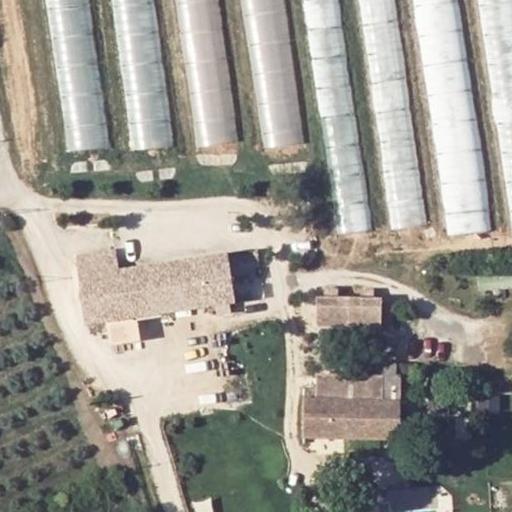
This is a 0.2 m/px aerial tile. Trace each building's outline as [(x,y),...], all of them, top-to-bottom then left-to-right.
[(89,0),(45,0),(68,152),(111,145),(89,0)] [(151,0),(108,0),(131,153),(174,146),(151,0)] [(218,0),(174,0),(196,147),(239,141),(218,0)] [(283,0),(239,0),(262,150),(304,143),(283,0)] [(340,0),(301,0),(338,233),(376,227),(340,0)] [(393,0),(355,0),(391,230),(428,224),(393,0)] [(450,0),(412,0),(448,230),(485,224),(450,0)] [(511,0),(482,0),(511,191),(511,0)] [(117,249),(76,256),(87,325),(234,301),(227,253),(120,270),(117,249)] [(373,322),(374,302),(330,303),(330,322),(373,322)] [(134,321),(107,322),(108,341),(135,340),(134,321)] [(367,357),(367,375),(316,373),(316,399),(304,399),(303,435),(348,437),(348,449),(376,450),(377,437),(400,437),(401,366),(374,365),(375,357),(367,357)]
